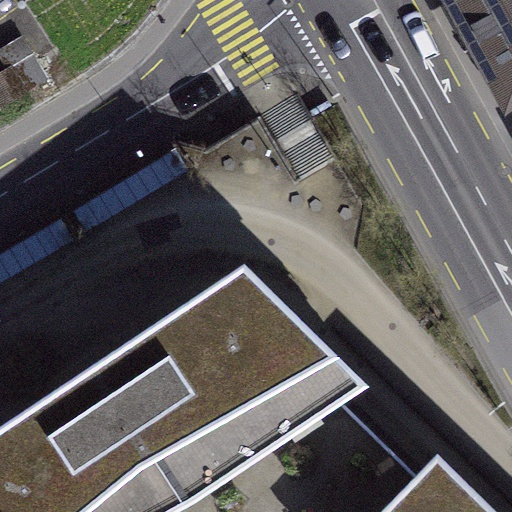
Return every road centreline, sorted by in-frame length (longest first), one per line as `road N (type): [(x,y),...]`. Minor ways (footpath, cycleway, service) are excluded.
road 1 (residential): [(0,321),(107,262),(173,237),(243,237),(309,259),(364,303),(511,456)]
road 2 (residential): [(294,0),(0,184)]
road 3 (primary): [(366,0),(511,276)]
